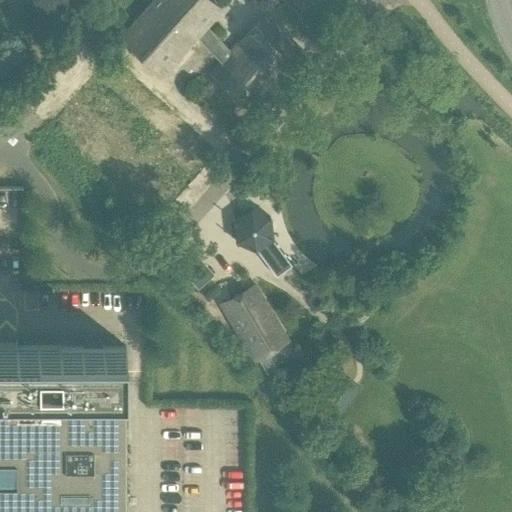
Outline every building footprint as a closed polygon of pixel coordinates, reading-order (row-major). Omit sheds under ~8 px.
[(153,0),(120,38),(162,75),(197,36),(209,49),(218,39),(206,26),(221,9),(220,8),(210,0),(153,0)] [(218,39),(209,49),(220,61),(209,74),(253,112),(305,53),(262,15),(230,51),(218,39)] [(108,54),(48,124),(147,209),(161,192),(172,202),(218,149),(108,54)] [(270,239),(269,238),(268,232),(264,226),(261,223),(258,222),(252,221),(245,223),(240,227),(237,232),(236,238),(237,244),(240,249),(243,252),(247,254),(252,255),(259,254),(262,252),(265,249),(268,244),(270,239)] [(265,253),(280,275),(297,263),(282,241),(265,253)] [(174,261),(198,288),(213,275),(189,248),(174,261)] [(222,305),(255,360),(287,340),(254,285),(222,305)] [(203,295),(208,301),(214,295),(209,290),(203,295)] [(0,511),(125,511),(126,406),(126,346),(16,346),(16,340),(15,340),(15,346),(5,346),(0,346),(0,511)]
